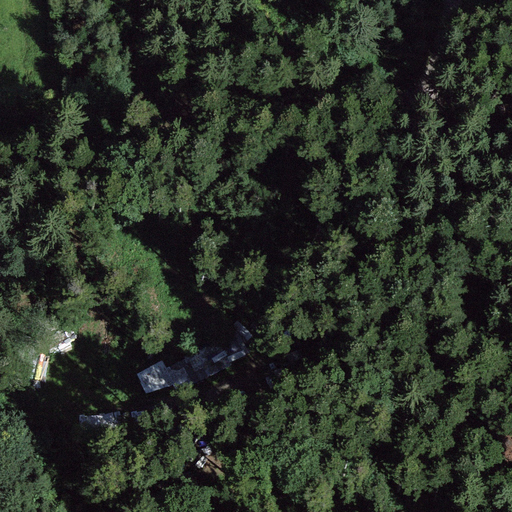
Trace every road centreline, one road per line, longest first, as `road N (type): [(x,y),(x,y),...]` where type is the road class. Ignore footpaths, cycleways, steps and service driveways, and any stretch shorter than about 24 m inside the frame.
road 1 (track): [(0,424),(54,406),(109,406),(200,383),(244,357),(292,297),(427,87),(323,111),(123,117)]
road 2 (track): [(448,0),(427,87),(479,194),(511,237)]
